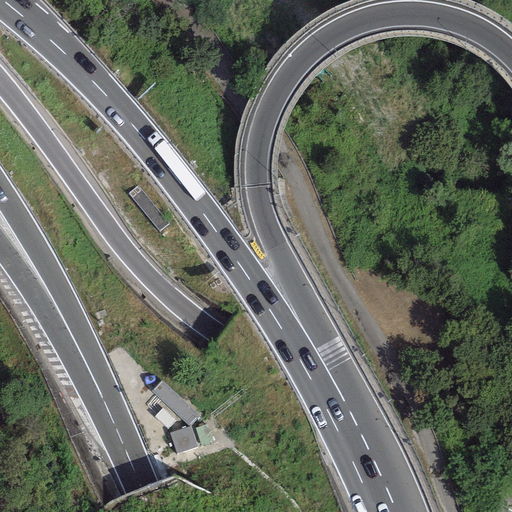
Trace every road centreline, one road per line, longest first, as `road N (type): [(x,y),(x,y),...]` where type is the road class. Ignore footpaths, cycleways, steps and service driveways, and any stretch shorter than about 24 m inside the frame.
road 1 (primary): [(0,84),(156,286),(219,336),(491,511)]
road 2 (motorway): [(372,511),(305,371),(211,226),(77,66),(2,0)]
road 3 (unclassified): [(452,511),(429,448),(236,94),(168,0)]
road 4 (primary): [(511,240),(319,218),(0,205)]
road 5 (primary): [(281,261),(259,204),(255,154),(273,100),(309,57),(353,33),(406,24),(474,42),(511,71)]
road 6 (motorway): [(380,511),(330,365),(281,261)]
road 7 (motorway): [(0,202),(70,336)]
